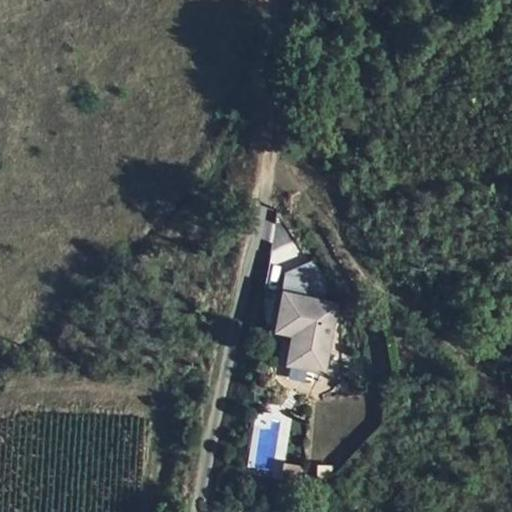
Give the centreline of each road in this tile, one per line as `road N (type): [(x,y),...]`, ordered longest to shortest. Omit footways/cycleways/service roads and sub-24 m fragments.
road 1 (unclassified): [(198,511),(263,198)]
road 2 (track): [(263,198),(276,122),(274,0)]
